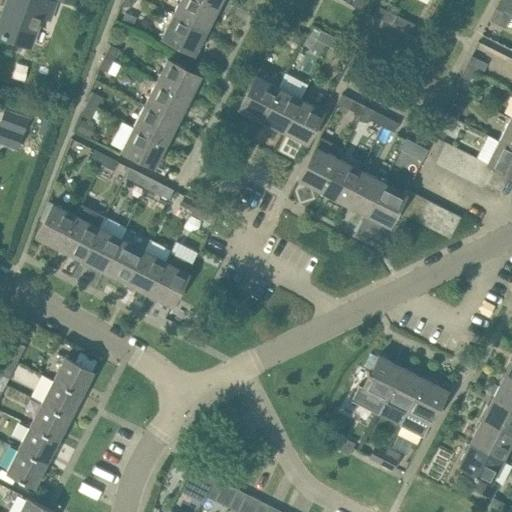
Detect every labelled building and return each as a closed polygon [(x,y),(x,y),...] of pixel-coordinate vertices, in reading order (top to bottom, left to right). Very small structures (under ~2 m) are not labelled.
[(54,2),(48,0),(7,0),(0,20),(0,34),(29,45),(39,15),(48,19),(54,2)] [(144,0),(122,0),(122,2),(139,11),(144,0)] [(217,8),(201,0),(179,0),(172,13),(206,30),(217,8)] [(367,0),(359,0),(356,6),(368,12),(373,3),(367,0)] [(498,0),(495,7),(511,16),(511,13),(511,2),(507,0),(498,0)] [(505,27),(511,16),(495,7),(489,19),(505,27)] [(380,19),(391,24),(396,15),(385,9),(380,19)] [(206,30),(172,13),(161,36),(194,53),(206,30)] [(415,24),(396,15),(391,24),(410,34),(415,24)] [(279,16),(274,25),(286,31),(290,22),(279,16)] [(327,44),(332,35),(320,29),(315,38),(327,44)] [(332,35),(327,44),(350,56),(354,47),(332,35)] [(110,44),(104,55),(113,60),(119,48),(110,44)] [(113,60),(104,55),(99,66),(107,71),(113,60)] [(471,55),(465,66),(474,71),(480,59),(471,55)] [(155,81),(188,98),(200,75),(167,58),(155,81)] [(468,82),(474,71),(465,66),(459,78),(468,82)] [(238,108),(261,119),(278,86),(255,74),(238,108)] [(188,98),(155,81),(144,104),(177,120),(188,98)] [(300,98),(278,86),(261,119),(283,131),(300,98)] [(93,91),(87,102),(96,107),(102,96),(93,91)] [(348,108),(353,99),(341,93),(337,102),(348,108)] [(323,109),(300,98),(283,131),(306,142),(323,109)] [(90,118),(96,107),(87,102),(81,114),(90,118)] [(453,102),(447,115),(456,120),(462,107),(453,102)] [(177,120),(144,104),(133,126),(166,143),(177,120)] [(26,117),(5,110),(0,122),(0,141),(16,147),(26,117)] [(382,125),(387,116),(376,111),(371,120),(382,125)] [(451,130),(456,120),(447,115),(441,125),(451,130)] [(387,116),(382,125),(394,131),(398,122),(387,116)] [(511,146),(511,118),(510,117),(498,140),(511,146)] [(154,166),(166,143),(133,126),(121,149),(154,166)] [(298,179),(321,190),(338,157),(326,151),(331,141),(320,135),(298,179)] [(406,138),(400,149),(407,153),(412,141),(406,138)] [(511,175),(511,146),(498,140),(487,162),(487,163),(509,174),(511,175)] [(498,195),(509,174),(487,163),(487,162),(445,141),(434,162),(498,195)] [(90,158),(101,163),(106,155),(94,149),(90,158)] [(117,160),(106,155),(101,163),(112,169),(117,160)] [(360,169),(338,157),(321,190),(343,202),(360,169)] [(383,180),(360,169),(343,202),(366,213),(383,180)] [(146,186),(150,177),(139,172),(135,181),(146,186)] [(162,183),(150,177),(146,186),(157,192),(162,183)] [(396,210),(405,192),(383,180),(366,213),(389,225),(396,210)] [(405,192),(396,210),(449,237),(460,216),(407,188),(405,192)] [(191,209),(195,200),(184,195),(179,204),(191,209)] [(212,209),(195,200),(189,214),(194,217),(196,215),(206,220),(212,209)] [(35,236),(58,247),(75,214),(52,202),(35,236)] [(58,247),(81,259),(98,226),(104,215),(81,203),(75,214),(58,247)] [(103,270),(120,237),(98,226),(81,259),(103,270)] [(126,282),(143,249),(120,237),(103,270),(126,282)] [(148,293),(165,260),(143,249),(126,282),(148,293)] [(170,251),(165,260),(148,293),(171,305),(193,263),(170,251)] [(8,356),(17,361),(25,345),(16,340),(8,356)] [(384,399),(401,366),(378,354),(369,371),(368,370),(366,373),(368,374),(361,387),(384,399)] [(17,361),(8,356),(0,371),(0,372),(9,377),(17,361)] [(52,379),(81,394),(93,370),(64,356),(52,379)] [(401,366),(384,399),(406,410),(424,377),(401,366)] [(511,378),(504,374),(492,396),(511,406),(511,378)] [(424,377),(406,410),(399,424),(423,436),(447,389),(424,377)] [(69,416),(81,394),(52,379),(41,402),(69,416)] [(511,434),(511,406),(492,396),(481,418),(511,434)] [(29,424),(58,439),(69,416),(41,402),(29,424)] [(503,458),(511,439),(511,434),(481,418),(470,441),(503,458)] [(58,439),(29,424),(18,447),(46,462),(58,439)] [(348,453),(352,447),(354,442),(345,438),(340,449),(348,453)] [(491,481),(503,458),(470,441),(458,464),(476,473),(469,486),(491,497),(497,484),(491,481)] [(46,462),(18,447),(6,471),(34,485),(46,462)] [(369,456),(381,461),(385,453),(374,447),(369,456)] [(396,458),(385,453),(381,461),(392,467),(396,458)] [(202,501),(205,495),(214,477),(191,465),(179,489),(202,501)] [(214,477),(205,495),(228,506),(237,488),(214,477)] [(239,511),(253,511),(260,500),(237,488),(228,506),(239,511)] [(26,497),(18,511),(54,511),(55,511),(26,497)] [(511,511),(511,508),(492,497),(485,508),(491,511),(511,511)] [(282,511),(260,500),(253,511),(282,511)]
